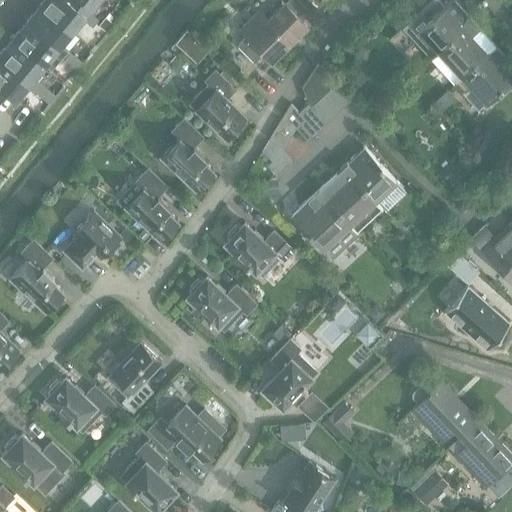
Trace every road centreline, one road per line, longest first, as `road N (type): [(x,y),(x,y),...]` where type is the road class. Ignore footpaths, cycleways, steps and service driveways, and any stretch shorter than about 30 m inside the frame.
road 1 (residential): [(359,0),(318,44),(141,302)]
road 2 (residential): [(511,185),(469,222),(356,114),(285,184)]
road 3 (residential): [(202,511),(247,439),(251,406),(141,302)]
road 4 (residential): [(141,302),(112,278),(0,393)]
road 5 (residential): [(511,380),(391,342)]
